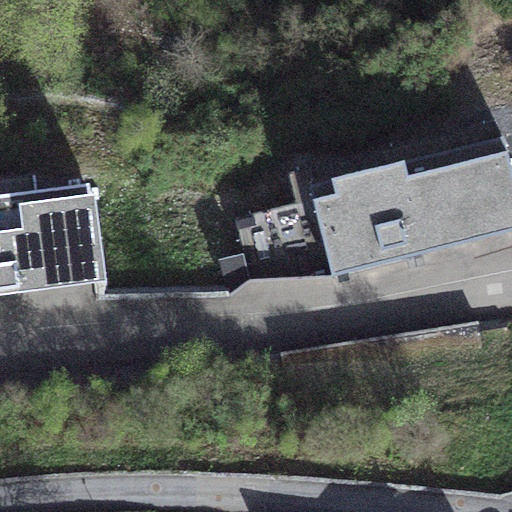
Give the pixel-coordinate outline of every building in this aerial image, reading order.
[(313,201),(310,188),(500,140),(495,123),(288,175),(296,205),(313,201)] [(250,281),(333,278),(511,233),(511,172),(504,140),(500,140),(310,188),(313,201),(296,205),(235,220),(244,257),(220,263),(225,285),(231,283),(234,292),(250,281)] [(0,198),(41,194),(39,176),(0,181),(0,198)] [(0,292),(20,290),(18,275),(100,265),(89,187),(41,194),(0,198),(0,292)] [(101,279),(100,265),(18,275),(20,290),(101,279)] [(489,392),(478,323),(281,354),(292,423),(489,392)]
